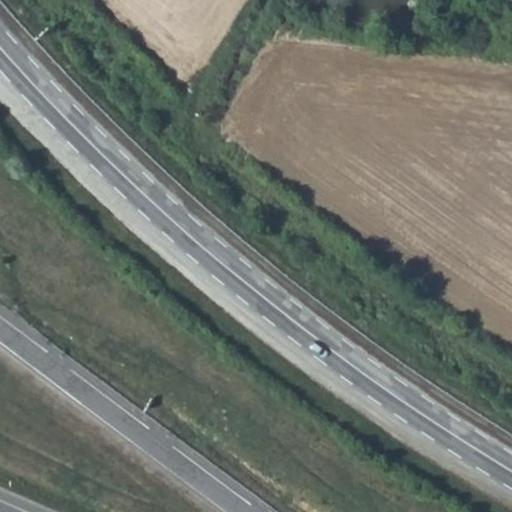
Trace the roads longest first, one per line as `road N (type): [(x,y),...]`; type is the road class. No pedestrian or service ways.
road 1 (tertiary): [(0,42),(83,135),(222,262),(406,404),(511,468)]
road 2 (trunk): [(245,511),(0,328)]
